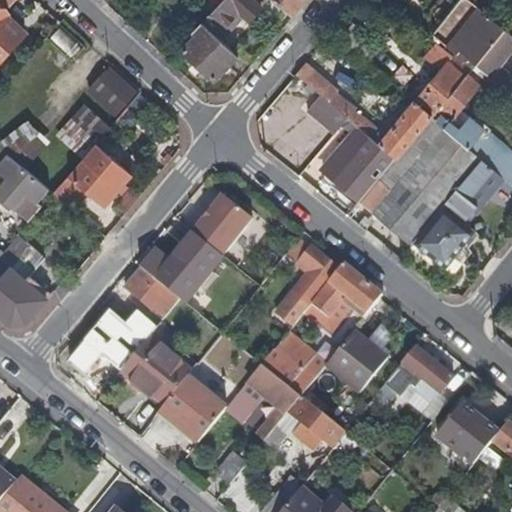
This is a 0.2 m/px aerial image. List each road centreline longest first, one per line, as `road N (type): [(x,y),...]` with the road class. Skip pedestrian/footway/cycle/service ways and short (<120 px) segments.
road 1 (residential): [(215,135),(457,331)]
road 2 (residential): [(215,135),(21,366)]
road 3 (residential): [(192,511),(21,366)]
road 4 (residential): [(72,0),(215,135)]
road 5 (residential): [(330,0),(215,135)]
